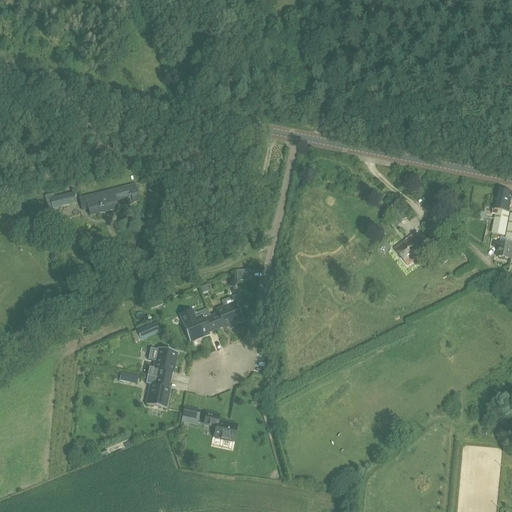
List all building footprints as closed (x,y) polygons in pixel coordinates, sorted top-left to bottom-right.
[(177,58),(192,76),(199,70),(184,52),(177,58)] [(88,210),(89,215),(117,208),(116,202),(131,198),(133,204),(140,202),(135,184),(79,198),(82,212),(88,210)] [(248,198),(254,200),(256,188),(250,187),(248,198)] [(491,234),(505,237),(509,213),(511,198),(511,192),(497,190),(493,210),(492,215),(495,215),(491,234)] [(49,198),(52,210),(77,203),(74,192),(49,198)] [(388,222),(393,228),(407,218),(397,204),(388,210),(393,218),(388,222)] [(395,248),(408,266),(429,250),(416,233),(395,248)] [(496,257),(511,260),(511,256),(511,245),(499,243),(496,257)] [(436,256),(443,265),(452,257),(446,249),(436,256)] [(59,261),(60,258),(58,255),(55,254),(52,256),(51,259),(52,262),(56,263),(59,261)] [(77,274),(87,275),(87,267),(77,267),(77,274)] [(250,272),(236,273),(237,282),(251,282),(250,272)] [(211,317),(215,328),(222,325),(224,328),(242,321),(243,322),(238,309),(244,307),(240,295),(222,302),(225,308),(217,311),(218,314),(211,317)] [(163,305),(161,299),(149,303),(152,309),(163,305)] [(207,331),(215,328),(211,317),(203,320),(202,317),(196,319),(194,315),(181,320),(183,323),(182,323),(190,343),(190,342),(209,334),(207,331)] [(136,331),(140,342),(158,334),(154,323),(136,331)] [(148,376),(156,377),(167,380),(169,372),(173,373),(177,353),(178,354),(178,353),(157,349),(158,350),(154,368),(149,367),(148,376)] [(119,382),(137,386),(139,378),(121,374),(119,382)] [(167,380),(156,377),(155,386),(151,385),(147,405),(146,405),(166,410),(166,409),(165,409),(169,389),(166,388),(167,380)] [(182,423),(198,427),(201,412),(185,408),(182,423)] [(214,438),(234,442),(237,425),(218,422),(219,415),(207,413),(205,425),(217,427),(214,438)]
